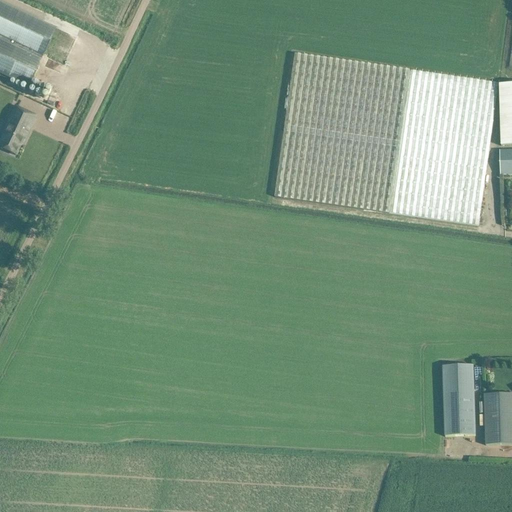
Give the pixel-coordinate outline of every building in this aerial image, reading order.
[(0,3),(0,74),(27,87),(54,29),(0,3)] [(295,55),(275,198),(479,226),(499,83),(295,55)] [(55,57),(53,62),(79,73),(81,68),(55,57)] [(511,85),(499,85),(501,146),(511,146),(511,85)] [(16,92),(25,97),(28,90),(20,86),(16,92)] [(0,142),(0,148),(15,156),(23,139),(24,140),(35,116),(15,107),(2,136),(3,137),(0,142)] [(511,175),(511,151),(500,152),(501,176),(511,175)] [(445,437),(475,436),(473,366),(443,367),(445,437)] [(486,446),(511,445),(511,394),(484,396),(486,446)]
